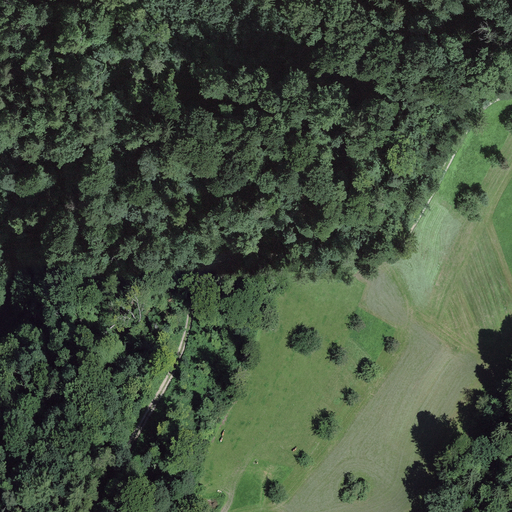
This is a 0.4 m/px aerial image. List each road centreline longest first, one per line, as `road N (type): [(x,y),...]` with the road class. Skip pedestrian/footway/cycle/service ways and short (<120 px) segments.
road 1 (track): [(205,268),(250,256),(354,265),(395,247),(472,122),(511,91)]
road 2 (track): [(205,268),(188,337),(94,511)]
road 3 (track): [(98,501),(181,494),(201,473),(234,482),(220,511)]
